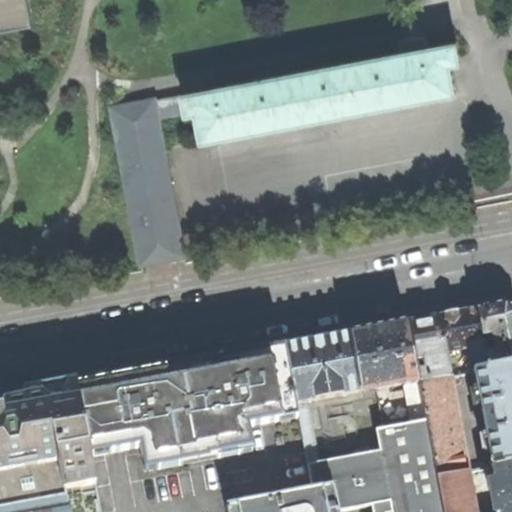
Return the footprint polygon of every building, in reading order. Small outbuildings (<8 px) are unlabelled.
[(204,144),(458,92),(453,64),(462,62),(459,42),(185,97),(189,117),(198,115),(204,144)] [(148,150),(166,147),(162,122),(189,117),(185,97),(114,111),(124,164),(150,159),(148,150)] [(166,147),(148,150),(150,159),(124,164),(144,267),(188,259),(166,147)] [(511,311),(501,305),(473,310),(485,369),(511,363),(511,311)] [(451,315),(433,318),(440,353),(441,353),(466,348),(471,372),(485,369),(473,310),(451,315)] [(440,353),(433,318),(423,320),(405,324),(416,384),(446,377),(441,353),(440,353)] [(416,384),(405,324),(381,329),(346,336),(358,394),(407,383),(408,386),(416,384)] [(314,342),(281,349),(293,407),(305,405),(358,394),(346,336),(314,342)] [(119,379),(75,387),(88,459),(137,449),(139,462),(153,459),(155,472),(177,468),(175,455),(213,448),(215,461),(237,457),(235,444),(249,442),(246,430),(275,424),(273,411),(293,408),(293,407),(281,349),(234,358),(119,379)] [(490,468),(511,463),(511,363),(485,369),(471,372),(490,468)] [(457,428),(446,377),(416,384),(424,422),(436,479),(466,473),(457,428)] [(0,400),(0,507),(62,495),(79,492),(94,489),(88,459),(75,387),(26,396),(0,400)] [(314,456),(305,405),(293,407),(293,408),(295,420),(303,458),(314,456)] [(275,424),(295,420),(293,408),(273,411),(275,424)] [(442,511),(436,479),(424,422),(379,431),(383,451),(305,466),(311,490),(325,487),(329,511),(338,511),(370,505),(388,501),(390,511),(442,511)] [(237,457),(251,454),(249,442),(235,444),(237,457)] [(177,468),(215,461),(213,448),(175,455),(177,468)] [(141,474),(155,472),(153,459),(139,462),(141,474)] [(511,511),(511,463),(490,468),(493,480),(487,482),(492,511),(511,511)] [(473,511),(468,485),(466,473),(436,479),(442,511),(473,511)] [(329,511),(325,487),(311,490),(225,509),(225,511),(329,511)] [(83,511),(79,492),(62,495),(0,507),(0,511),(83,511)] [(370,511),(390,511),(388,501),(370,505),(370,511)]
